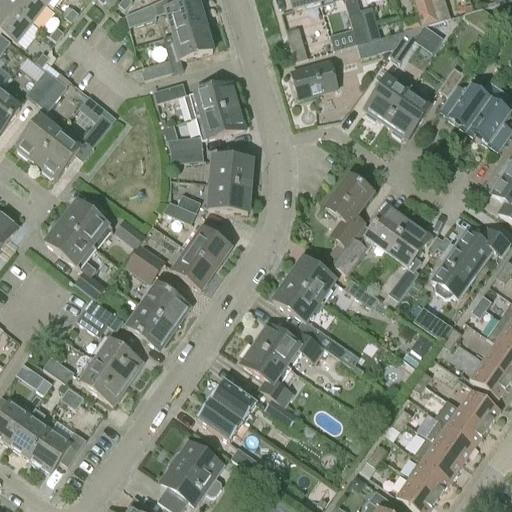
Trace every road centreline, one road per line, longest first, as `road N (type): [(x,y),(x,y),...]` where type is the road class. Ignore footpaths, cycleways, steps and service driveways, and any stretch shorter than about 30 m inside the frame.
road 1 (residential): [(277,150),(275,215),(256,268),(83,511)]
road 2 (residential): [(233,0),(277,150)]
road 3 (residential): [(401,178),(338,137),(277,150)]
road 4 (residential): [(0,180),(7,170),(46,201),(33,217),(0,192)]
